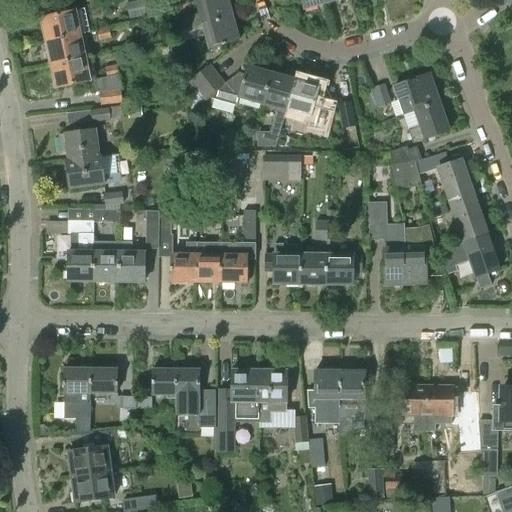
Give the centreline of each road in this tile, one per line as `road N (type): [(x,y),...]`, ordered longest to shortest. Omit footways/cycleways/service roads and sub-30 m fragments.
road 1 (residential): [(511,333),(18,324)]
road 2 (residential): [(18,324),(16,189),(0,73)]
road 3 (residential): [(448,19),(317,50),(281,30),(264,0)]
road 4 (residential): [(27,511),(16,420),(18,324)]
road 5 (residential): [(511,196),(452,32)]
